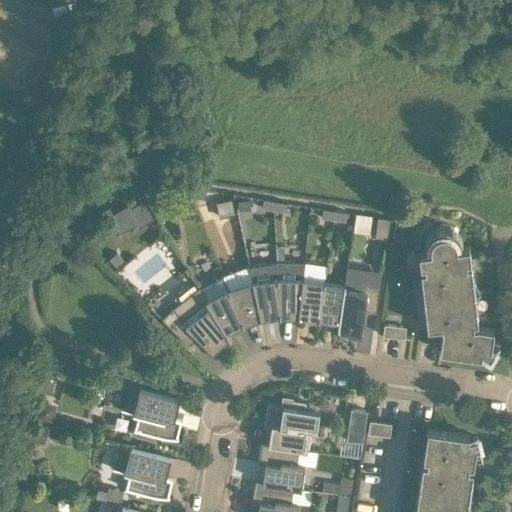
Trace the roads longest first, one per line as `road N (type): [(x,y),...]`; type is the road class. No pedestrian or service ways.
road 1 (residential): [(511,391),(264,362),(242,376),(228,411),(209,511)]
road 2 (residential): [(0,292),(49,85),(82,0)]
